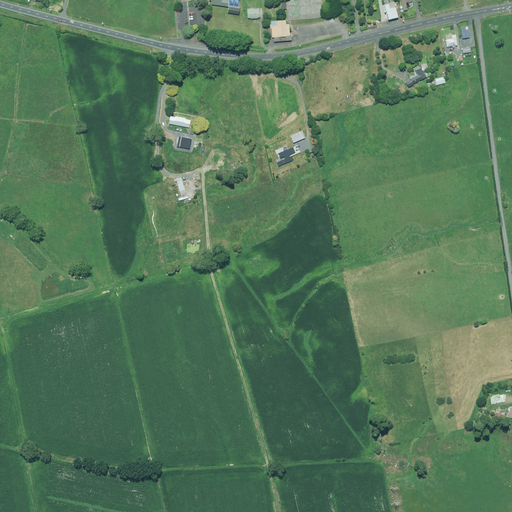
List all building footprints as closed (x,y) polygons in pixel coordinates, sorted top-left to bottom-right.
[(413,2),(412,0),(401,0),(404,11),(408,10),(407,7),(409,7),(409,8),(412,7),(412,4),(410,5),(409,3),(413,2)] [(399,19),(399,17),(395,2),(385,5),(383,6),(385,15),(388,14),(389,20),(394,19),(395,21),(399,19)] [(241,7),(228,5),(226,13),(240,15),(241,7)] [(259,9),(247,9),(247,19),(259,19),(259,9)] [(286,25),(286,20),(271,21),(273,38),(274,38),(275,42),(292,40),(292,36),(290,36),(289,24),(286,25)] [(457,46),(456,35),(452,36),(452,39),(446,40),(447,47),(453,46),(453,48),(455,48),(455,46),(457,46)] [(427,77),(424,70),(423,68),(422,68),(421,67),(419,68),(419,66),(414,69),(415,71),(416,71),(417,75),(410,78),(411,80),(406,82),(409,87),(414,85),(414,84),(427,77)] [(446,83),(445,77),(436,79),(436,81),(432,82),(433,86),(446,83)] [(176,117),(171,116),(170,124),(190,128),(191,120),(186,119),(176,117)] [(295,152),(293,148),(279,154),(279,155),(277,156),(279,162),(277,162),(279,166),(292,161),(290,155),(295,152)] [(186,193),(182,178),(177,179),(181,195),(186,193)]
